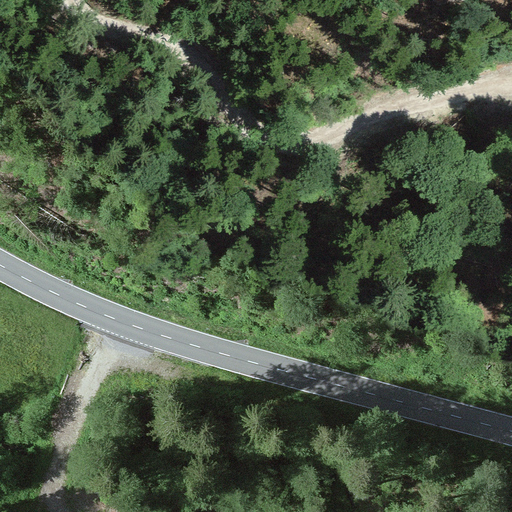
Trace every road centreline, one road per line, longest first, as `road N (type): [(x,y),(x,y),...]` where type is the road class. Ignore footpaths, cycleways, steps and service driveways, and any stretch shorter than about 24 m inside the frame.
road 1 (secondary): [(511,432),(159,334),(0,264)]
road 2 (track): [(65,0),(88,25),(185,49),(203,62),(244,129),(283,149),(511,85)]
